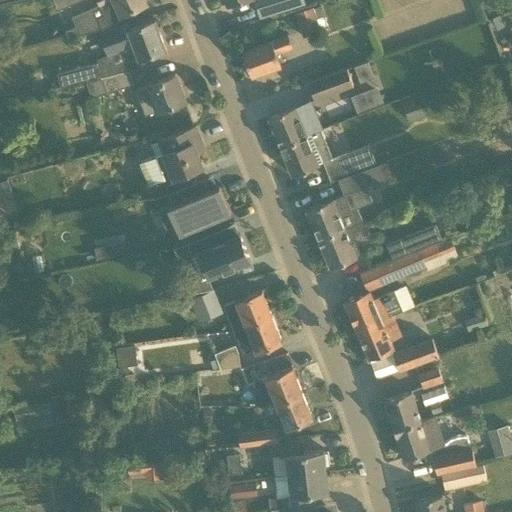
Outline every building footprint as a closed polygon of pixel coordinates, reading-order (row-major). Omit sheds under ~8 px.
[(54,0),(58,10),(81,0),(54,0)] [(79,34),(102,28),(124,18),(122,13),(147,2),(145,0),(97,0),(104,14),(65,30),(68,37),(78,33),(79,34)] [(253,0),(259,17),(286,8),(305,2),(305,1),(304,0),(253,0)] [(304,37),(321,32),(313,8),(296,13),(304,37)] [(100,33),(108,55),(121,50),(125,62),(138,57),(139,58),(166,48),(155,19),(129,29),(126,23),(100,33)] [(252,76),(281,64),(277,52),(292,46),(288,34),(243,50),(247,63),(245,64),(248,73),(251,72),(252,76)] [(368,61),(354,66),(360,82),(374,76),(368,61)] [(61,86),(85,80),(101,76),(98,62),(58,73),(61,86)] [(314,99),(353,85),(347,68),(309,82),(314,99)] [(107,94),(133,84),(127,69),(101,76),(85,80),(92,98),(106,92),(107,94)] [(135,89),(145,115),(185,99),(175,73),(135,89)] [(357,109),(383,101),(377,85),(352,94),(357,109)] [(423,94),(402,101),(409,122),(430,116),(423,94)] [(320,128),(309,101),(295,107),(295,106),(269,116),(280,145),(316,130),(320,128)] [(177,177),(203,166),(197,151),(204,148),(196,126),(161,139),(166,152),(140,162),(149,185),(166,178),(167,180),(177,176),(177,177)] [(319,164),(315,154),(328,148),(320,128),(316,130),(280,145),(293,175),(319,164)] [(332,157),(323,161),(330,180),(376,164),(373,154),(369,144),(332,157)] [(351,191),(392,177),(385,161),(376,165),(376,164),(330,180),(331,181),(338,178),(345,194),(333,199),(333,198),(307,209),(318,237),(345,226),(362,220),(351,191)] [(208,189),(204,178),(169,192),(173,203),(168,206),(179,233),(231,212),(219,184),(208,189)] [(440,234),(458,230),(455,217),(438,221),(440,234)] [(331,267),(361,254),(357,244),(371,238),(363,220),(362,220),(345,226),(318,237),(331,267)] [(401,237),(407,253),(442,238),(435,223),(401,237)] [(187,241),(191,254),(197,251),(207,277),(250,260),(240,234),(222,241),(217,229),(187,241)] [(3,240),(5,252),(21,249),(19,237),(3,240)] [(386,282),(441,258),(440,255),(447,252),(443,240),(379,267),(386,282)] [(102,246),(93,248),(95,259),(105,257),(102,246)] [(234,329),(272,314),(262,289),(236,299),(238,303),(226,308),(234,329)] [(393,314),(403,310),(394,289),(374,298),(370,290),(344,300),(357,330),(393,314)] [(214,290),(190,299),(199,322),(222,312),(214,290)] [(257,350),(282,340),(272,314),(234,329),(243,350),(255,345),(257,350)] [(369,358),(395,347),(391,339),(402,335),(393,314),(357,330),(369,358)] [(484,314),(465,320),(469,331),(487,325),(484,314)] [(399,369),(438,355),(433,339),(394,354),(399,369)] [(138,365),(135,345),(117,348),(120,368),(138,365)] [(221,367),(240,364),(238,352),(235,345),(215,353),(221,367)] [(277,401),(303,391),(293,365),(266,376),(277,401)] [(443,382),(438,367),(419,374),(424,389),(443,382)] [(424,403),(448,396),(445,385),(421,391),(424,403)] [(394,429),(421,420),(411,390),(385,399),(394,429)] [(287,427),(313,416),(303,391),(277,401),(287,427)] [(21,427),(53,425),(52,400),(20,402),(21,427)] [(421,420),(394,429),(404,458),(444,445),(435,415),(421,420)] [(107,421),(111,447),(130,444),(126,418),(107,421)] [(497,455),(511,450),(511,439),(507,423),(490,428),(497,455)] [(250,445),(279,442),(277,428),(249,432),(250,445)] [(272,455),(274,477),(326,470),(326,466),(330,465),(329,452),(324,453),(324,449),(305,452),(303,439),(278,442),(280,455),(272,455)] [(470,447),(433,456),(437,473),(443,471),(474,465),(470,447)] [(236,450),(226,450),(227,469),(240,469),(240,458),(236,458),(236,450)] [(162,461),(152,462),(154,479),(164,478),(164,475),(162,461)] [(474,465),(443,471),(447,487),(486,479),(483,463),(474,465)] [(285,509),(311,506),(309,493),(329,491),(326,470),(274,477),(277,497),(284,496),(285,509)] [(245,498),(243,485),(229,486),(231,500),(245,498)] [(446,511),(442,494),(416,500),(418,511),(483,511),(482,500),(463,504),(464,511),(446,511)]
